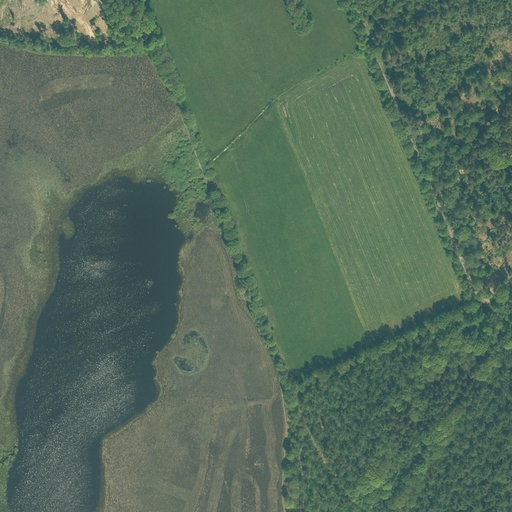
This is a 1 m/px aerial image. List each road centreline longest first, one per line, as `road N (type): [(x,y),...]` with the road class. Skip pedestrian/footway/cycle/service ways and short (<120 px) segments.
road 1 (track): [(354,0),(482,303)]
road 2 (track): [(297,388),(482,303)]
road 3 (track): [(126,0),(143,48),(78,50),(0,37)]
road 4 (track): [(297,388),(329,467),(378,511)]
